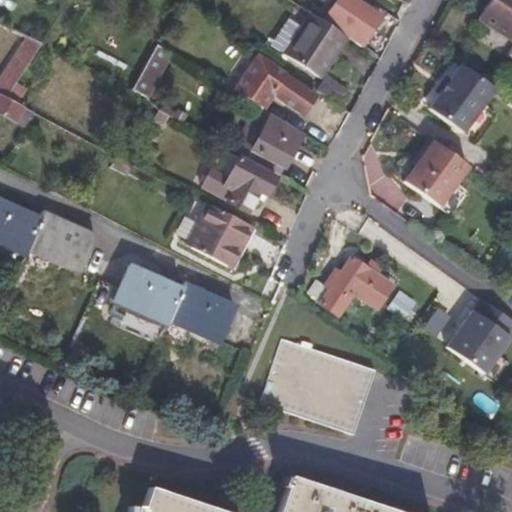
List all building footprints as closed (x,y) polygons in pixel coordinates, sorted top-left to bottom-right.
[(50,0),(47,5),(64,13),(72,0),(50,0)] [(72,0),(64,13),(56,25),(70,35),(89,8),(77,0),(72,0)] [(351,40),(364,49),(384,20),(354,0),(340,0),(328,20),(354,36),(351,40)] [(511,0),(491,0),(478,19),(511,41),(511,0)] [(347,38),(309,13),(298,29),(282,55),(318,79),(347,38)] [(271,47),(282,55),(298,29),(287,23),(271,47)] [(31,36),(0,82),(0,84),(13,91),(45,43),(31,36)] [(133,90),(148,98),(174,53),(158,43),(133,90)] [(257,106),(260,108),(269,95),(301,116),(315,97),(258,57),(234,91),(257,106)] [(493,89),(459,65),(449,80),(440,93),(428,110),(460,133),(463,130),(475,138),(491,116),(481,108),(493,89)] [(440,93),(449,80),(444,77),(435,89),(440,93)] [(318,93),(337,107),(346,95),(326,80),(318,93)] [(0,93),(1,94),(8,98),(13,91),(0,84),(0,93)] [(0,113),(17,122),(26,107),(8,98),(1,94),(0,95),(0,113)] [(231,151),(277,177),(281,170),(284,171),(304,136),(260,108),(257,106),(231,151)] [(160,111),(155,120),(164,126),(170,116),(160,111)] [(468,166),(429,139),(417,154),(420,156),(414,166),(402,183),(449,216),(464,196),(453,187),(468,166)] [(420,156),(417,154),(411,163),(414,166),(420,156)] [(205,169),(196,184),(220,197),(219,199),(247,215),(259,195),(266,198),(276,181),(242,160),(229,182),(205,169)] [(0,244),(22,255),(25,249),(39,221),(0,203),(0,244)] [(230,268),(252,228),(209,205),(186,244),(230,268)] [(39,221),(25,249),(76,271),(94,238),(42,214),(39,221)] [(392,285),(352,257),(342,271),(338,269),(326,287),(330,289),(321,304),(338,316),(355,292),(377,307),(392,285)] [(167,319),(181,290),(131,267),(114,301),(165,324),(167,319)] [(184,284),(181,290),(167,319),(218,343),(234,308),(184,284)] [(385,309),(402,321),(403,320),(414,306),(416,303),(399,291),(385,309)] [(511,321),(479,299),(445,347),(485,375),(511,337),(511,321)] [(414,306),(403,320),(416,329),(427,315),(414,306)] [(374,375),(282,342),(259,404),(353,438),(374,375)] [(386,511),(290,479),(279,511),(386,511)] [(217,511),(149,489),(141,511),(217,511)]
